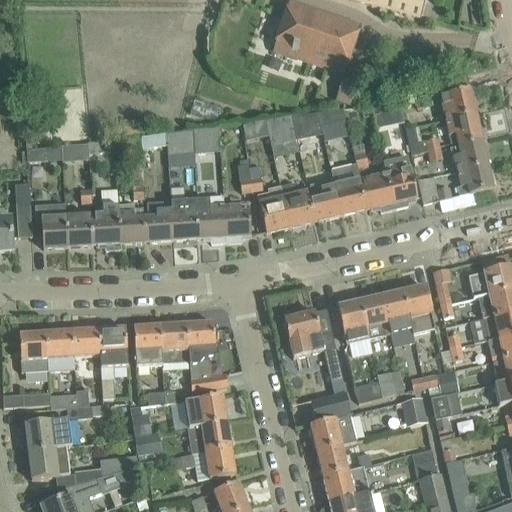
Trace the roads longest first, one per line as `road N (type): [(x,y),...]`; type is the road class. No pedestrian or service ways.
road 1 (residential): [(240,280),(511,220)]
road 2 (residential): [(0,292),(240,280)]
road 3 (residential): [(292,511),(240,280)]
